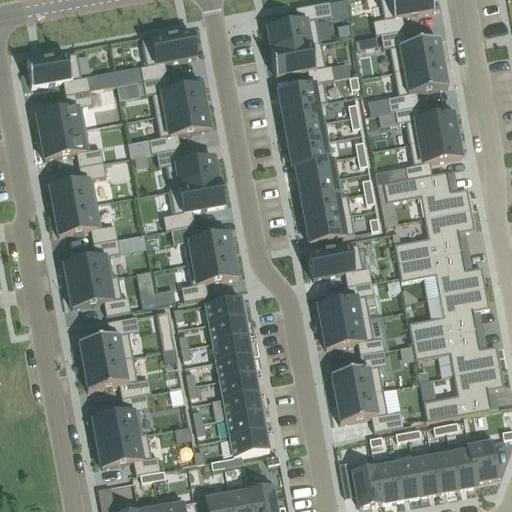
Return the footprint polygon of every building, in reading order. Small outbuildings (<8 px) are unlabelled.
[(379,0),(383,24),(373,26),(375,40),(380,39),(405,35),(402,21),(434,15),(430,0),(379,0)] [(297,26),(267,32),(272,55),(319,47),(315,24),(332,20),(329,6),(295,13),(297,26)] [(407,48),(405,35),(380,39),(383,53),(389,52),(393,76),(443,67),(439,43),(407,48)] [(146,70),(140,72),(142,86),(167,81),(165,67),(196,61),(191,36),(141,45),(146,70)] [(272,55),(270,56),(275,81),(305,76),(308,89),(323,87),(334,85),(331,71),(325,72),(320,46),(319,47),(272,55)] [(76,57),(26,66),(31,92),(63,86),(65,100),(90,95),(87,81),(81,82),(76,57)] [(398,101),(387,103),(389,116),(419,110),(416,97),(448,92),(443,67),(393,76),(398,101)] [(357,80),(349,82),(351,94),(359,93),(357,80)] [(167,81),(142,86),(145,100),(151,99),(155,121),(205,111),(201,89),(170,95),(167,81)] [(308,89),(278,95),(281,115),(327,106),(323,87),(308,89)] [(68,114),(36,119),(40,142),(86,133),(81,111),(92,109),(90,95),(65,100),(68,114)] [(327,106),(281,115),(285,134),(325,126),(325,125),(320,126),(317,109),(327,107),(327,106)] [(356,108),(348,110),(350,122),(358,120),(356,108)] [(419,110),(389,116),(390,117),(394,116),(396,128),(405,126),(409,148),(457,140),(453,117),(421,123),(419,110)] [(159,142),(148,144),(151,158),(180,153),(178,139),(209,133),(205,111),(155,121),(159,142)] [(358,120),(350,122),(352,134),(360,132),(358,120)] [(325,126),(285,134),(288,153),(329,145),(325,126)] [(86,133),(40,142),(44,164),(76,158),(78,172),(103,167),(100,153),(90,155),(86,133)] [(413,170),(404,172),(407,184),(431,179),(429,168),(461,162),(457,140),(409,148),(413,170)] [(329,145),(288,153),(292,171),(335,163),(335,162),(327,164),(324,147),(329,146),(329,145)] [(363,146),(355,148),(357,160),(365,158),(363,146)] [(180,153),(151,158),(151,159),(156,158),(158,172),(166,170),(170,194),(169,194),(169,195),(219,186),(219,185),(218,185),(213,161),(183,167),(180,153)] [(365,158),(357,160),(359,172),(367,170),(365,158)] [(335,163),(292,171),(292,172),(295,172),(298,190),(339,182),(335,163)] [(81,186),(50,191),(54,216),(97,208),(92,184),(106,181),(103,167),(78,172),(81,186)] [(431,180),(382,188),(386,208),(420,202),(424,222),(470,214),(467,193),(457,195),(451,196),(447,177),(431,180)] [(339,182),(298,190),(302,209),(347,200),(347,199),(342,200),(339,182)] [(370,184),(362,185),(364,197),(372,196),(370,184)] [(173,219),(163,221),(165,235),(195,230),(192,216),(224,210),(219,186),(169,195),(173,219)] [(372,196),(364,197),(366,209),(374,207),(372,196)] [(347,200),(302,209),(305,228),(351,219),(347,200)] [(97,208),(54,216),(59,241),(90,235),(93,249),(117,244),(115,230),(101,232),(97,208)] [(428,243),(394,249),(397,268),(462,256),(458,237),(465,236),(474,234),(470,214),(424,222),(428,243)] [(351,219),(305,228),(309,247),(354,239),(351,219)] [(377,222),(369,224),(371,236),(379,234),(377,222)] [(195,230),(165,235),(170,234),(172,248),(184,246),(188,268),(233,260),(229,238),(197,243),(195,230)] [(95,262),(64,268),(68,290),(118,281),(118,280),(113,281),(109,260),(120,258),(117,244),(93,249),(95,262)] [(358,249),(308,258),(313,284),(344,278),(346,290),(371,286),(368,273),(362,274),(358,249)] [(462,256),(397,268),(401,287),(435,281),(438,301),(485,293),(481,272),(472,274),(465,275),(462,256)] [(191,290),(181,292),(183,306),(208,302),(205,288),(237,282),(233,260),(188,268),(191,290)] [(118,281),(68,290),(72,312),(103,307),(106,320),(130,316),(128,302),(122,303),(118,281)] [(349,303),(317,309),(321,331),(369,322),(365,301),(373,299),(371,286),(346,290),(349,303)] [(442,322),(408,328),(412,347),(476,335),(473,316),(479,315),(489,313),(485,293),(438,301),(442,322)] [(241,302),(205,309),(208,329),(244,322),(241,302)] [(181,313),(174,314),(176,326),(184,325),(181,313)] [(168,315),(156,317),(157,328),(169,325),(168,315)] [(110,341),(78,346),(83,371),(133,362),(128,338),(139,336),(136,321),(107,326),(110,341)] [(244,322),(208,329),(212,348),(248,341),(244,322)] [(369,322),(321,331),(325,353),(357,348),(359,361),(384,356),(381,343),(373,344),(369,322)] [(476,335),(412,347),(415,365),(449,359),(453,380),(500,371),(496,351),(486,352),(480,354),(476,335)] [(186,340),(179,341),(181,353),(189,352),(186,340)] [(248,341),(212,348),(215,366),(251,360),(248,341)] [(173,344),(161,347),(162,356),(175,354),(173,344)] [(189,352),(181,353),(183,365),(191,364),(189,352)] [(362,373),(330,379),(335,404),(382,395),(378,371),(386,369),(384,356),(359,361),(362,373)] [(251,360),(215,366),(219,385),(255,379),(251,360)] [(133,362),(83,371),(87,396),(119,390),(121,403),(146,399),(151,398),(148,384),(137,386),(133,362)] [(457,401),(423,407),(426,426),(491,414),(488,395),(494,393),(503,392),(500,371),(453,380),(457,401)] [(193,378),(186,379),(188,391),(196,390),(193,378)] [(255,379),(219,385),(222,404),(258,398),(255,379)] [(196,390),(188,391),(190,403),(198,401),(196,390)] [(382,395),(335,404),(339,428),(371,422),(373,436),(403,431),(400,417),(387,419),(382,395)] [(258,398),(222,404),(226,423),(262,416),(258,398)] [(124,417),(92,423),(97,448),(147,438),(147,437),(142,438),(138,415),(148,413),(146,399),(121,403),(124,417)] [(200,416),(193,417),(195,429),(202,427),(200,416)] [(262,416),(226,423),(229,442),(265,435),(262,416)] [(202,427),(195,429),(197,440),(205,439),(202,427)] [(456,427),(445,429),(446,437),(458,435),(456,427)] [(445,429),(433,431),(434,439),(446,437),(445,429)] [(419,434),(407,436),(408,444),(420,442),(419,434)] [(511,434),(502,436),(503,444),(511,442),(511,434)] [(265,435),(229,442),(233,462),(269,455),(265,435)] [(407,436),(395,438),(397,446),(408,444),(407,436)] [(147,438),(97,448),(101,472),(133,466),(135,480),(160,476),(157,461),(151,463),(147,438)] [(489,439),(467,443),(476,490),(477,490),(476,486),(497,482),(489,439)] [(381,441),(369,443),(370,451),(382,449),(381,441)] [(450,451),(449,451),(456,494),(476,490),(467,443),(466,443),(467,451),(450,454),(450,451)] [(449,451),(430,454),(438,497),(456,494),(449,451)] [(429,458),(412,462),(419,501),(438,497),(430,454),(429,454),(429,458)] [(202,455),(194,457),(196,469),(204,467),(202,455)] [(278,460),(266,462),(268,470),(279,468),(278,460)] [(241,461),(226,463),(227,471),(243,469),(241,461)] [(392,461),(374,465),(382,508),(400,504),(392,461)] [(393,461),(392,461),(400,504),(419,501),(412,462),(411,462),(411,466),(395,469),(393,461)] [(226,463),(211,466),(212,474),(227,471),(226,463)] [(374,465),(351,469),(353,481),(356,500),(358,511),(382,508),(374,465)] [(351,469),(339,471),(341,483),(353,481),(351,469)] [(163,475),(152,477),(153,485),(165,483),(163,475)] [(152,477),(140,479),(141,487),(153,485),(152,477)] [(275,511),(270,484),(246,488),(250,511),(275,511)] [(250,511),(246,488),(227,492),(231,511),(250,511)] [(227,496),(205,500),(207,511),(231,511),(227,492),(227,496)] [(182,511),(180,500),(156,505),(157,511),(182,511)]
